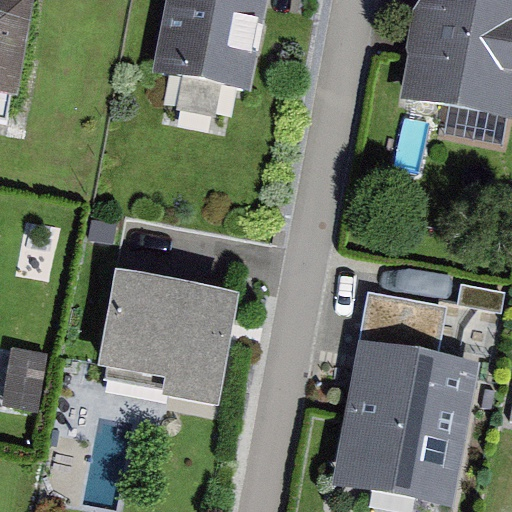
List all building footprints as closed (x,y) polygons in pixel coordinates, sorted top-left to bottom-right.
[(36,0),(0,0),(0,104),(18,107),(36,0)] [(166,0),(151,80),(243,97),(263,0),(166,0)] [(511,115),(511,0),(423,0),(403,105),(510,125),(511,115)] [(240,305),(117,283),(100,377),(166,389),(163,408),(220,418),(240,305)] [(508,297),(462,288),(458,310),(504,319),(508,297)] [(369,298),(360,350),(439,364),(448,313),(369,298)] [(51,353),(14,345),(1,405),(39,413),(51,353)] [(439,364),(360,350),(347,422),(333,495),(424,511),(456,511),(482,372),(439,364)]
